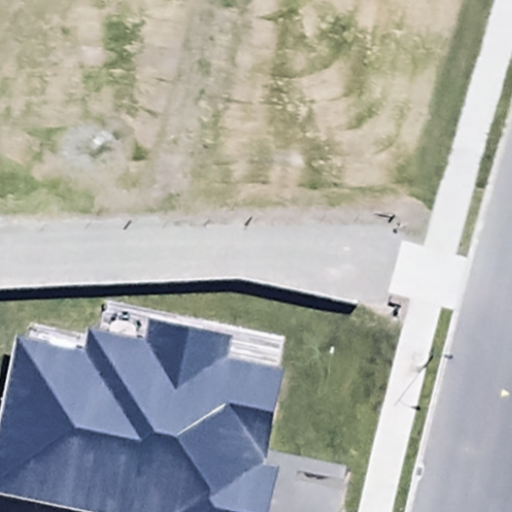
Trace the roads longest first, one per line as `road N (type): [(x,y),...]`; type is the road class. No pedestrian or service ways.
road 1 (unknown): [(214,0),(158,179),(13,511)]
road 2 (residential): [(511,377),(481,511)]
